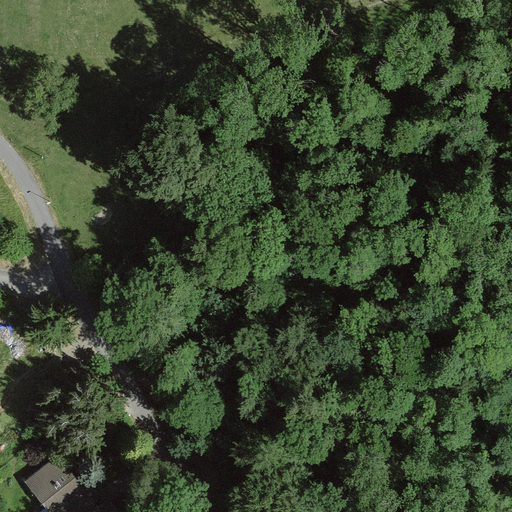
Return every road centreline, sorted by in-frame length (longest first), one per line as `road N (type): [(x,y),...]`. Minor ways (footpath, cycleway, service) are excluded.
road 1 (residential): [(201,511),(65,264)]
road 2 (residential): [(0,145),(23,169),(65,264)]
